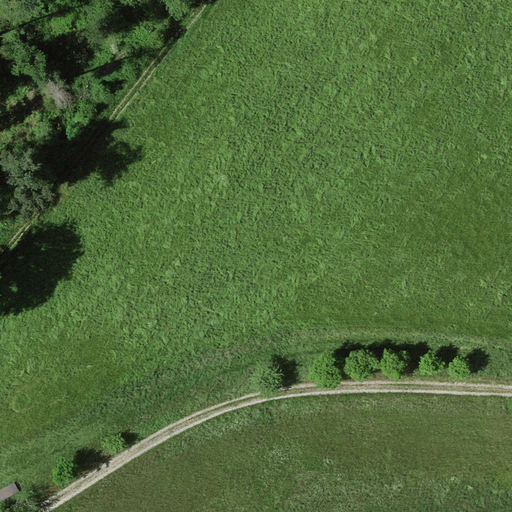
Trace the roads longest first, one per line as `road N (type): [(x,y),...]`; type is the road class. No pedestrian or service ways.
road 1 (track): [(39,511),(201,416),(283,390),(352,383),(511,391)]
road 2 (track): [(0,251),(203,0)]
